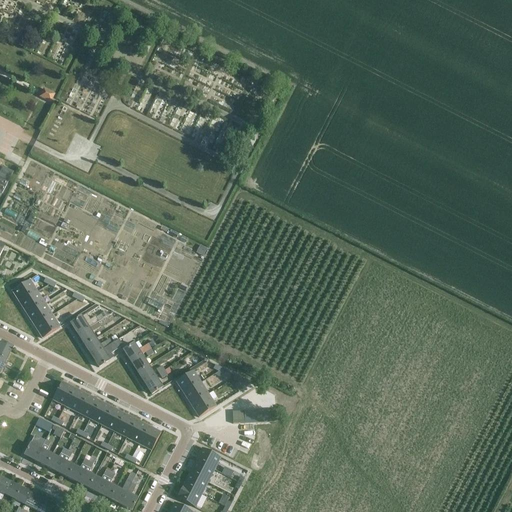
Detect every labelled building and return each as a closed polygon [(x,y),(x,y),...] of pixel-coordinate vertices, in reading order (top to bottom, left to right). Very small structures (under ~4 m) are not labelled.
[(226,103),(230,94),(215,89),(212,98),(226,103)] [(51,103),(55,95),(44,90),(40,98),(51,103)] [(2,169),(0,172),(0,194),(2,196),(13,174),(2,169)] [(197,255),(204,258),(207,251),(200,247),(197,255)] [(29,281),(12,292),(19,304),(37,293),(29,281)] [(37,293),(20,304),(24,310),(26,315),(27,316),(45,305),(37,293)] [(45,305),(27,316),(34,328),(52,316),(45,305)] [(52,316),(34,328),(42,340),(60,328),(52,316)] [(96,317),(85,324),(81,318),(71,325),(75,332),(73,333),(76,337),(89,329),(93,327),(99,323),(96,317)] [(102,327),(99,323),(93,327),(96,331),(102,327)] [(89,329),(76,337),(79,342),(81,340),(85,347),(95,340),(91,334),(96,331),(93,327),(89,329)] [(119,339),(131,332),(129,328),(117,334),(119,339)] [(102,351),(106,348),(112,344),(109,339),(99,346),(95,340),(85,347),(89,353),(87,354),(90,359),(102,351)] [(106,348),(109,352),(117,347),(118,349),(122,347),(118,340),(112,344),(106,348)] [(13,349),(2,343),(0,347),(0,358),(7,362),(13,349)] [(142,349),(145,354),(151,350),(148,345),(142,349)] [(134,346),(124,352),(128,359),(126,360),(129,364),(141,357),(141,356),(145,354),(142,349),(138,352),(134,346)] [(102,351),(90,359),(93,363),(95,362),(99,368),(114,359),(109,352),(106,348),(102,351)] [(154,348),(151,350),(145,354),(148,358),(154,354),(154,353),(156,351),(154,348)] [(138,374),(148,367),(141,357),(129,364),(132,369),(134,367),(138,374)] [(192,357),(187,361),(191,367),(197,363),(192,357)] [(159,375),(165,371),(162,366),(156,370),(159,375)] [(143,386),(155,378),(148,367),(138,374),(142,380),(140,381),(143,386)] [(169,368),(165,371),(159,375),(162,379),(172,373),(169,368)] [(194,372),(176,383),(178,387),(181,391),(184,395),(202,384),(194,372)] [(155,378),(143,386),(146,390),(147,389),(152,396),(162,389),(155,378)] [(55,394),(52,401),(65,408),(74,389),(73,388),(61,383),(55,394)] [(202,384),(184,395),(192,407),(209,396),(202,384)] [(74,389),(65,408),(77,414),(87,396),(83,394),(74,389)] [(87,396),(77,414),(89,421),(99,402),(94,399),(87,396)] [(209,396),(192,407),(192,408),(195,413),(198,417),(199,419),(217,408),(209,396)] [(159,399),(157,404),(168,410),(171,405),(159,399)] [(99,402),(89,421),(102,427),(111,409),(99,402)] [(111,409),(102,427),(114,433),(124,415),(111,409)] [(124,415),(114,433),(127,440),(136,421),(124,415)] [(136,421),(127,440),(139,446),(148,427),(136,421)] [(148,427),(139,446),(152,452),(161,434),(148,427)] [(57,428),(54,435),(60,438),(64,431),(57,428)] [(24,457),(35,462),(46,441),(41,438),(36,448),(30,445),(24,457)] [(35,462),(46,468),(52,456),(45,453),(50,443),(46,441),(35,462)] [(46,468),(56,473),(67,452),(63,449),(58,459),(52,456),(46,468)] [(202,449),(196,462),(214,471),(221,459),(202,449)] [(56,473),(67,479),(73,467),(67,464),(72,454),(67,452),(56,473)] [(91,457),(88,462),(89,463),(78,484),(88,490),(94,478),(88,474),(96,459),(91,457)] [(67,479),(78,484),(89,463),(88,462),(84,460),(79,470),(73,467),(67,479)] [(196,462),(189,474),(208,484),(214,471),(196,462)] [(88,490),(99,495),(110,473),(105,471),(101,481),(94,478),(88,490)] [(99,495),(109,500),(116,489),(109,485),(114,476),(110,473),(99,495)] [(189,474),(183,487),(202,496),(208,484),(189,474)] [(0,502),(10,484),(0,478),(0,502)] [(131,484),(120,506),(131,511),(137,500),(131,496),(138,481),(134,479),(131,484)] [(109,500),(120,506),(131,484),(127,482),(122,492),(116,489),(109,500)] [(21,489),(10,484),(0,502),(0,505),(3,507),(6,502),(2,500),(4,496),(15,501),(21,489)] [(183,487),(177,499),(195,509),(202,496),(183,487)] [(31,495),(21,489),(15,501),(25,506),(31,495)] [(25,506),(23,510),(26,511),(28,511),(30,509),(36,511),(42,500),(31,495),(25,506)] [(49,511),(53,505),(42,500),(36,511),(49,511)]
